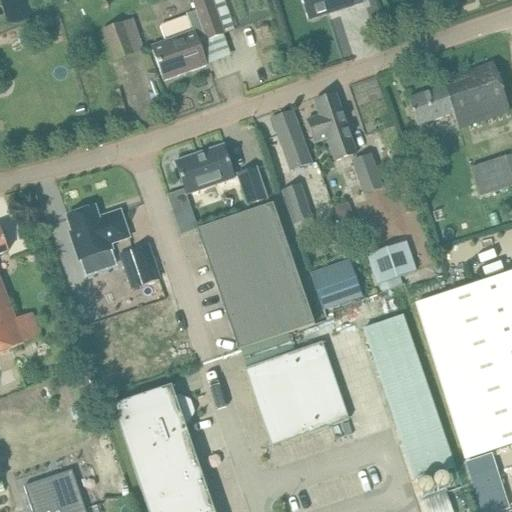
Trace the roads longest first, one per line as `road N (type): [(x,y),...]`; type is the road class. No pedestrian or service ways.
road 1 (residential): [(136,148),(511,14)]
road 2 (unclassified): [(136,148),(209,360)]
road 3 (residential): [(0,182),(136,148)]
